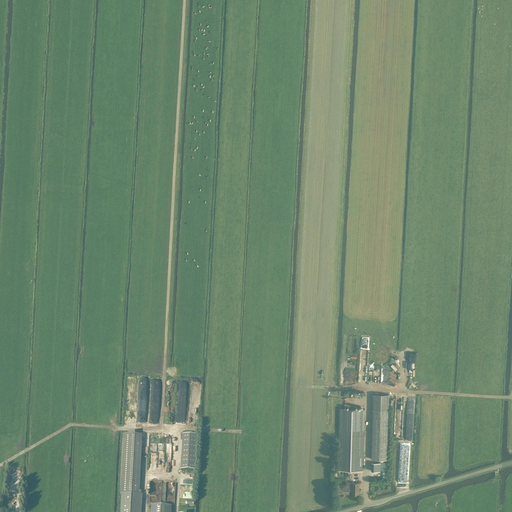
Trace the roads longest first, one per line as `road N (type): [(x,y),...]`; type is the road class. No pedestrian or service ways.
road 1 (track): [(183,0),(162,430),(177,431)]
road 2 (track): [(301,386),(511,397)]
road 3 (unclassified): [(344,511),(511,462)]
road 4 (track): [(0,465),(68,425),(162,430)]
